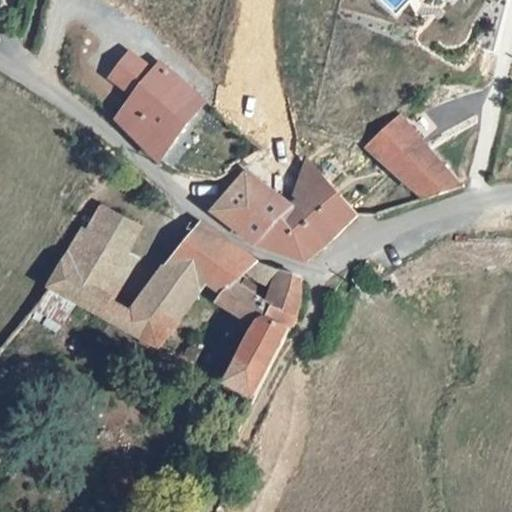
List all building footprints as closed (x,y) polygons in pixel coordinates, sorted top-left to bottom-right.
[(132,95),(152,71),(131,55),(111,79),(132,95)] [(202,98),(159,63),(152,71),(132,95),(113,117),(152,156),(202,98)] [(422,197),(458,185),(408,122),(373,151),(422,197)] [(323,246),(357,216),(306,164),(290,206),(257,245),(305,260),(323,246)] [(257,245),(290,206),(247,171),(215,209),(257,245)] [(243,341),(221,389),(241,398),(299,302),(300,294),(293,290),(252,268),(215,239),(198,223),(126,318),(110,308),(130,269),(119,260),(145,224),(108,196),(81,230),(33,301),(159,361),(203,292),(212,299),(206,310),(243,341)]
